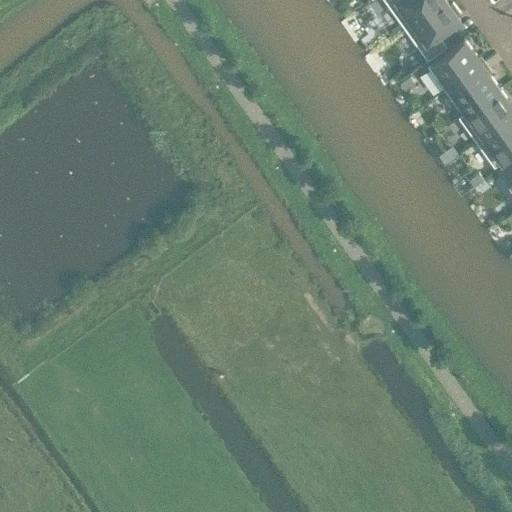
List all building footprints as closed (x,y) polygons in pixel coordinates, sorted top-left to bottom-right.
[(386,0),(403,24),(436,0),(386,0)] [(450,2),(447,0),(436,0),(403,24),(427,57),(447,43),(438,32),(460,17),(458,14),(460,12),(452,0),(450,2)] [(427,62),(444,87),(481,60),(473,49),(464,36),(427,62)] [(490,73),(481,60),(444,87),(461,111),(499,85),(490,73)] [(415,80),(410,73),(400,80),(404,87),(415,80)] [(508,98),(499,85),(461,111),(458,114),(476,139),(511,112),(511,102),(508,98)] [(511,112),(476,139),(494,164),(511,151),(511,112)] [(444,147),(439,151),(445,161),(451,157),(444,147)] [(511,163),(503,170),(511,182),(511,163)] [(473,184),(483,177),(479,170),(469,177),(473,184)]
